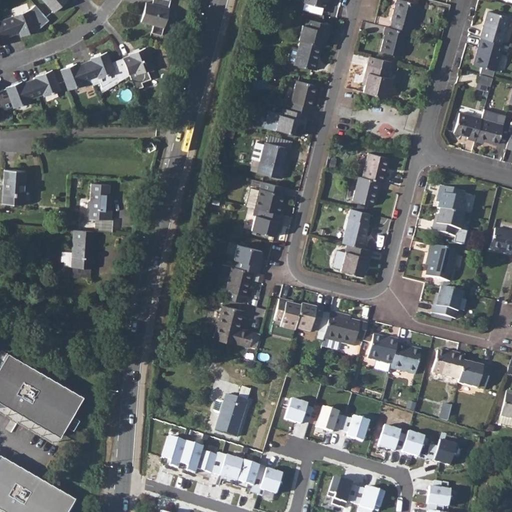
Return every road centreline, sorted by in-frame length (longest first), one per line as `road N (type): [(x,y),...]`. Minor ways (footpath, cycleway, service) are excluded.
road 1 (secondary): [(219,0),(136,333),(122,483)]
road 2 (residential): [(357,0),(291,260),(302,279),(377,291)]
road 3 (residential): [(377,291),(412,328),(498,349),(507,307)]
road 4 (residential): [(463,0),(424,132),(428,150)]
road 5 (residential): [(377,291),(415,168),(428,150)]
road 6 (residential): [(114,0),(60,44),(1,69)]
road 7 (residential): [(401,511),(401,473),(312,449)]
